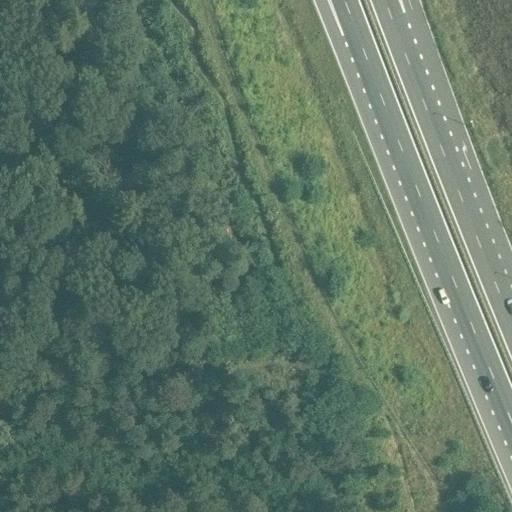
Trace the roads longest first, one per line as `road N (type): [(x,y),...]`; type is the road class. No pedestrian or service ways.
road 1 (trunk): [(356,33),(511,430)]
road 2 (trunk): [(511,324),(390,18)]
